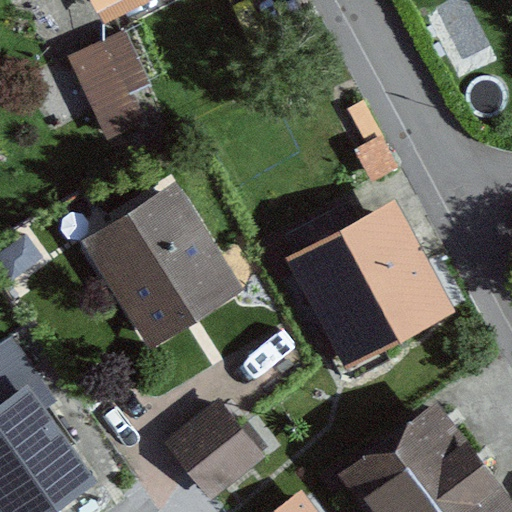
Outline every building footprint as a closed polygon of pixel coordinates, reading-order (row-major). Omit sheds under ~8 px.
[(97,0),(106,17),(138,0),(97,0)] [(151,77),(126,22),(69,49),(110,136),(149,117),(134,85),(151,77)] [(399,163),(382,129),(357,142),(373,176),(399,163)] [(246,283),(174,172),(81,230),(152,342),(194,316),(246,283)] [(458,303),(398,191),(288,249),(347,361),(458,303)] [(0,338),(0,496),(10,511),(40,511),(98,473),(34,380),(41,375),(11,331),(0,338)] [(215,498),(269,451),(218,391),(164,438),(215,498)] [(511,511),(511,490),(437,392),(339,466),(374,511),(511,511)] [(327,511),(304,480),(261,511),(327,511)]
